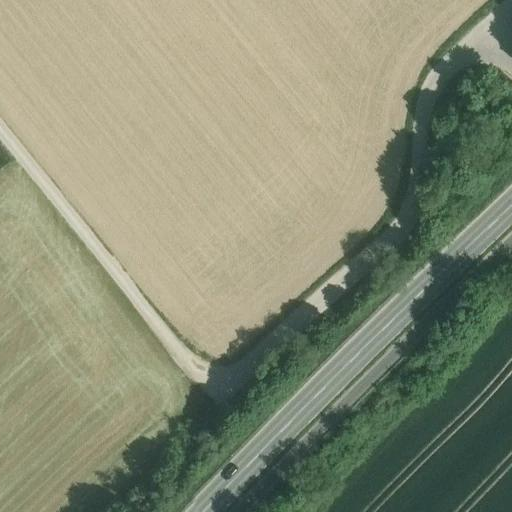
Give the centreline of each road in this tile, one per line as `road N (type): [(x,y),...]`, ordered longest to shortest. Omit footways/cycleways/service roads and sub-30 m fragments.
road 1 (unclassified): [(0,134),(193,373),(218,382),(409,221),(431,82),(482,34)]
road 2 (secondary): [(206,511),(511,206)]
